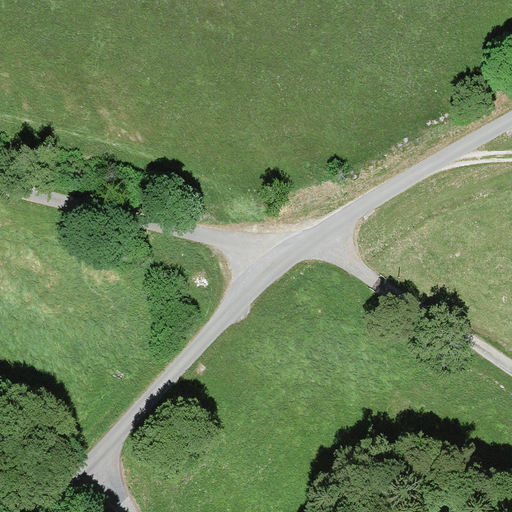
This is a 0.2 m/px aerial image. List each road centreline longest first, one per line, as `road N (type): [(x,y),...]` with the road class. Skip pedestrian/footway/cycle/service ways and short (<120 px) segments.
road 1 (track): [(288,262),(226,238),(0,186)]
road 2 (track): [(315,238),(511,368)]
